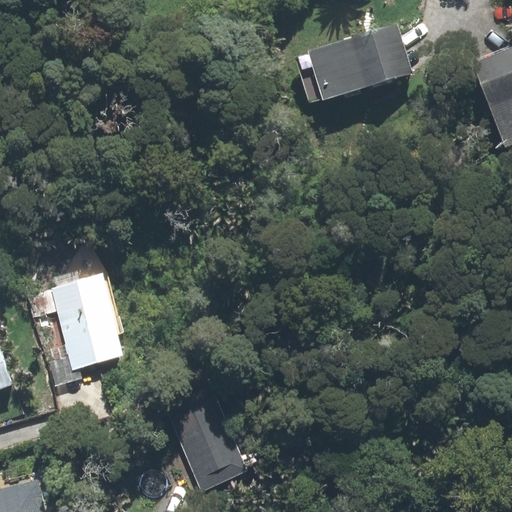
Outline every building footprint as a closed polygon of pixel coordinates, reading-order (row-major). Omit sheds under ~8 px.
[(402,33),(319,56),(332,100),(414,77),(402,33)] [(511,57),(487,67),(511,130),(511,57)] [(124,352),(105,280),(58,293),(77,364),(124,352)] [(1,346),(0,346),(0,389),(15,384),(1,346)] [(231,427),(189,445),(210,492),(252,474),(231,427)] [(52,511),(47,485),(0,494),(0,511),(52,511)]
